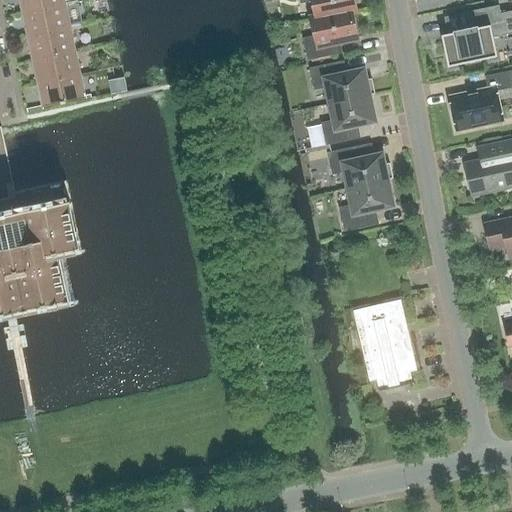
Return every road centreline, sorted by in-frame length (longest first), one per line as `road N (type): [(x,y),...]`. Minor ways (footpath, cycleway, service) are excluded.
road 1 (residential): [(394,0),(486,461)]
road 2 (residential): [(233,511),(486,461)]
